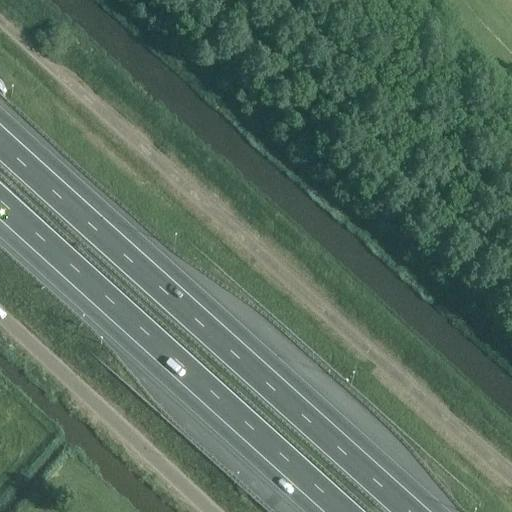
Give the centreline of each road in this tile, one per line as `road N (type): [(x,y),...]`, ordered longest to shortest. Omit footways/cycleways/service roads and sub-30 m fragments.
road 1 (track): [(511,479),(0,21)]
road 2 (motorway): [(418,511),(0,135)]
road 3 (motorway): [(0,210),(335,511)]
road 4 (unclassified): [(216,511),(0,311)]
